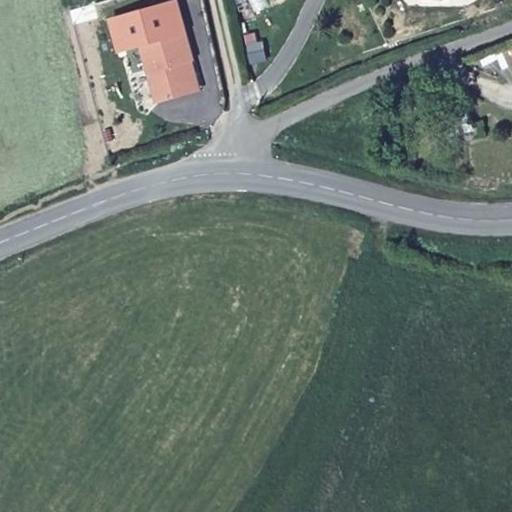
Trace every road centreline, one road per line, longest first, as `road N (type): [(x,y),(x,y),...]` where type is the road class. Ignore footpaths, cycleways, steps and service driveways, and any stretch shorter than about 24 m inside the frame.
road 1 (secondary): [(0,243),(189,176),(249,175),(446,220),(511,226)]
road 2 (track): [(511,23),(240,137),(189,176)]
road 3 (residential): [(240,137),(212,0)]
